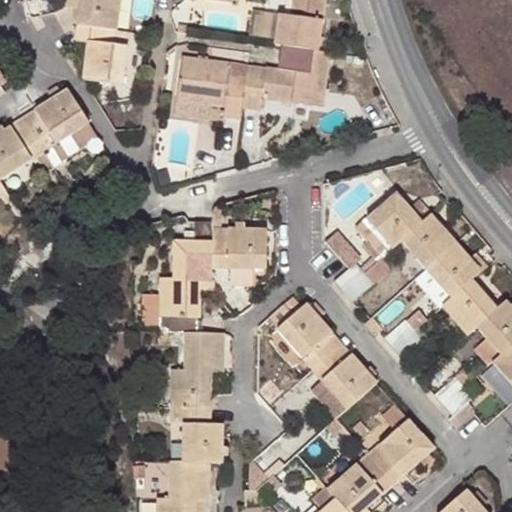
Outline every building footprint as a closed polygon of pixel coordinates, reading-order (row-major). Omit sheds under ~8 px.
[(80,9),(78,26),(116,30),(119,0),(66,0),(65,7),(80,9)] [(301,48),(319,50),(325,0),(293,0),(292,15),(281,13),(277,45),(301,48)] [(256,6),(252,32),(273,36),(277,10),(256,6)] [(84,81),(122,85),(128,32),(116,30),(78,26),(76,41),(89,43),(84,81)] [(301,48),(298,71),(248,65),(247,76),(243,108),(262,111),(264,99),(324,107),(332,52),(319,50),(301,48)] [(231,63),(183,56),(178,99),(211,104),(226,106),(225,118),(242,120),(243,108),(247,76),(230,73),(231,63)] [(51,93),(55,100),(62,95),(58,89),(51,93)] [(55,100),(24,119),(44,152),(89,123),(69,91),(62,95),(55,100)] [(210,113),(211,104),(178,99),(177,108),(210,113)] [(0,179),(44,152),(24,119),(0,134),(0,179)] [(98,138),(89,123),(44,152),(53,167),(98,138)] [(392,249),(401,241),(421,223),(429,215),(419,204),(411,211),(395,194),(366,219),(367,220),(357,228),(383,257),(392,249)] [(429,215),(421,223),(401,241),(426,269),(455,244),(429,215)] [(212,243),(212,231),(212,223),(195,222),(195,242),(212,243)] [(267,232),(212,231),(212,243),(212,270),(230,270),(253,271),(267,271),(267,232)] [(161,328),(160,333),(186,334),(196,333),(197,319),(198,319),(199,291),(199,282),(212,282),(212,270),(212,243),(195,242),(193,242),(175,242),(174,280),(162,280),(161,296),(161,328)] [(426,269),(451,298),(472,280),(480,272),(475,267),(469,259),(455,244),(426,269)] [(353,254),(342,263),(348,270),(355,264),(355,265),(359,262),(353,254)] [(481,262),(474,254),(469,259),(475,267),(481,262)] [(360,270),(355,265),(355,264),(348,270),(333,283),(342,293),(364,274),(379,261),(375,256),(360,270)] [(364,274),(369,280),(384,267),(379,261),(364,274)] [(426,269),(415,279),(440,308),(442,306),(451,298),(426,269)] [(253,271),(230,270),(230,288),(252,288),(253,271)] [(369,280),(364,274),(342,293),(352,304),(373,285),(369,280)] [(497,309),(472,280),(451,298),(442,306),(468,335),(476,327),(497,309)] [(212,292),(212,282),(199,282),(199,291),(212,292)] [(161,328),(161,296),(144,296),(143,328),(161,328)] [(511,308),(506,301),(497,309),(476,327),(502,355),(511,345),(511,308)] [(311,311),(306,305),(300,310),(276,331),(311,371),(341,345),(317,317),(311,311)] [(315,308),(311,311),(317,317),(320,314),(315,308)] [(369,319),(363,325),(375,338),(379,335),(386,328),(374,315),(369,319)] [(406,321),(383,340),(392,350),(414,331),(406,321)] [(414,331),(392,350),(402,361),(423,341),(414,331)] [(171,409),(210,411),(210,396),(211,373),(223,373),(224,334),(196,333),(186,334),(185,370),(172,370),(171,409)] [(341,345),(311,371),(320,382),(346,411),(376,385),(341,345)] [(511,345),(502,355),(493,362),(511,383),(511,345)] [(434,397),(442,407),(465,387),(456,378),(434,397)] [(336,420),(346,411),(320,382),(311,391),(336,420)] [(442,407),(451,417),(467,403),(473,397),(465,387),(442,407)] [(467,403),(451,417),(448,421),(456,430),(473,416),(476,412),(467,403)] [(381,418),(394,433),(408,421),(395,406),(381,418)] [(171,424),(183,425),(183,463),(209,464),(222,465),(222,427),(210,426),(210,411),(171,409),(171,424)] [(336,420),(319,435),(326,443),(343,428),(336,420)] [(394,433),(368,456),(393,484),(404,475),(433,450),(408,421),(394,433)] [(368,456),(328,491),(336,500),(346,511),(362,511),(382,494),(393,484),(368,456)] [(268,480),(251,461),(249,463),(249,490),(256,490),(268,480)] [(169,499),(156,499),(156,511),(204,511),(205,502),(208,502),(209,464),(183,463),(170,463),(169,499)] [(322,511),(346,511),(336,500),(328,491),(326,489),(313,501),(322,511)] [(249,490),(244,490),(244,506),(270,506),(256,490),(249,490)] [(485,511),(466,491),(441,511),(485,511)]
